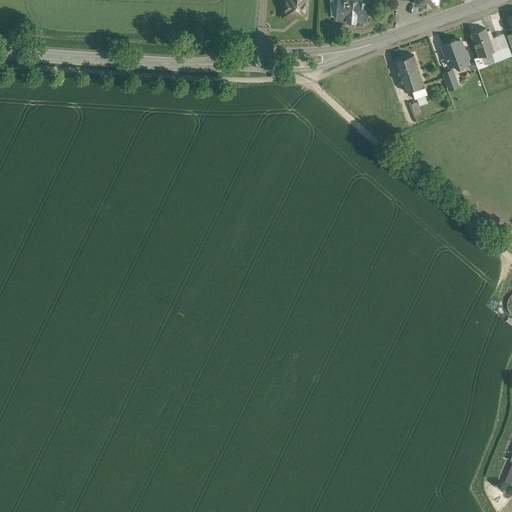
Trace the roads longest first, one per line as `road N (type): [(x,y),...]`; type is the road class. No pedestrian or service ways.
road 1 (tertiary): [(0,51),(296,63),(493,0)]
road 2 (track): [(296,63),(511,259)]
